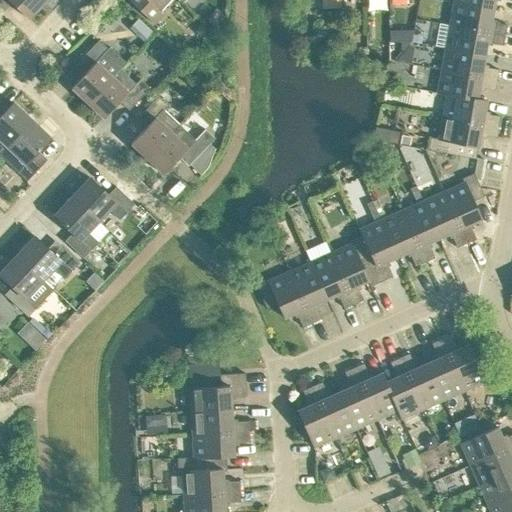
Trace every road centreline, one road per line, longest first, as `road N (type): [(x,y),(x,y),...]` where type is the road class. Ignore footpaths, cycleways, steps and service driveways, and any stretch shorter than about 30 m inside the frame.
road 1 (residential): [(87,140),(237,287),(277,374)]
road 2 (residential): [(277,374),(466,289),(493,290)]
road 3 (residential): [(275,510),(283,481),(277,374)]
road 4 (residential): [(0,231),(87,140)]
